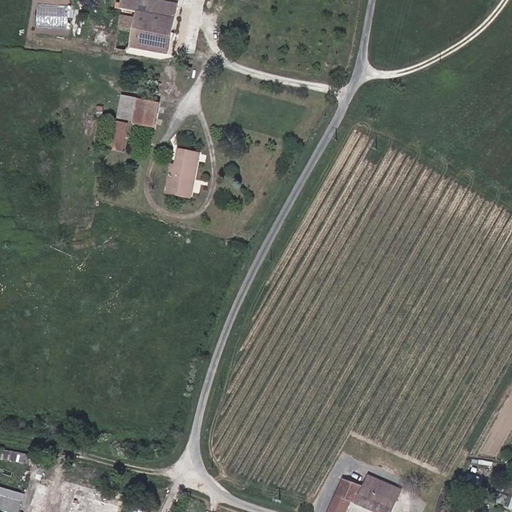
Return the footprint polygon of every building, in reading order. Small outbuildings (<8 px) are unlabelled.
[(72,0),(70,12),(89,15),(91,2),(80,0),(72,0)] [(126,29),(166,36),(172,2),(166,1),(166,0),(118,0),(113,31),(125,33),(126,29)] [(39,6),(38,27),(68,29),(69,8),(39,6)] [(137,85),(159,90),(161,80),(139,76),(137,85)] [(134,103),(155,107),(159,90),(137,85),(134,103)] [(107,133),(123,135),(126,105),(109,103),(107,133)] [(194,160),(198,161),(203,135),(181,131),(179,146),(173,146),(169,171),(192,175),(194,160)] [(38,460),(39,455),(4,447),(1,456),(45,466),(46,461),(38,460)] [(395,498),(401,486),(386,479),(376,475),(378,469),(368,463),(356,485),(342,478),(329,503),(341,509),(348,496),(372,506),(380,491),(395,498)] [(67,486),(69,480),(43,472),(41,478),(67,486)] [(401,486),(405,478),(390,472),(386,479),(401,486)] [(36,492),(73,499),(77,483),(69,480),(67,486),(41,478),(36,492)] [(83,511),(121,511),(124,506),(97,497),(100,490),(77,483),(73,499),(36,492),(29,511),(62,511),(65,506),(75,509),(83,511)] [(0,503),(20,510),(24,498),(0,490),(0,503)] [(372,506),(386,511),(387,511),(395,498),(380,491),(372,506)]
